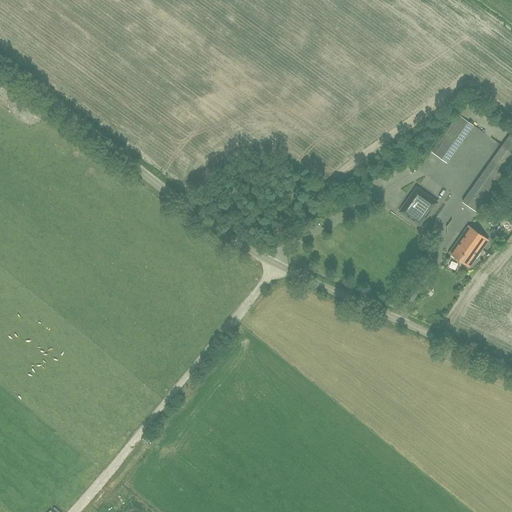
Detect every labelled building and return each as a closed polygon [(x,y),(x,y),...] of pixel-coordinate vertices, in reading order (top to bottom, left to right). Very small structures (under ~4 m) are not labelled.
[(473,125),(458,115),(432,153),(447,163),(473,125)] [(511,135),(511,134),(464,202),(479,213),(511,165),(511,135)] [(465,162),(473,149),(467,146),(460,159),(465,162)] [(406,214),(421,225),(437,203),(418,189),(404,209),(406,214)] [(470,267),(489,240),(470,226),(450,253),(470,267)] [(91,482),(96,473),(89,470),(85,479),(91,482)]
